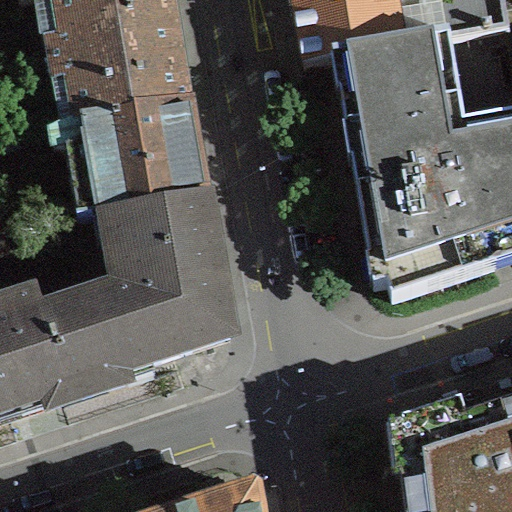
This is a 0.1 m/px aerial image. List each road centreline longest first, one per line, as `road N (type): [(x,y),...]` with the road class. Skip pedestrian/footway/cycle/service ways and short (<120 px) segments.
road 1 (residential): [(289,393),(225,0)]
road 2 (residential): [(289,393),(0,486)]
road 3 (residential): [(511,321),(289,393)]
road 4 (residential): [(310,511),(289,393)]
